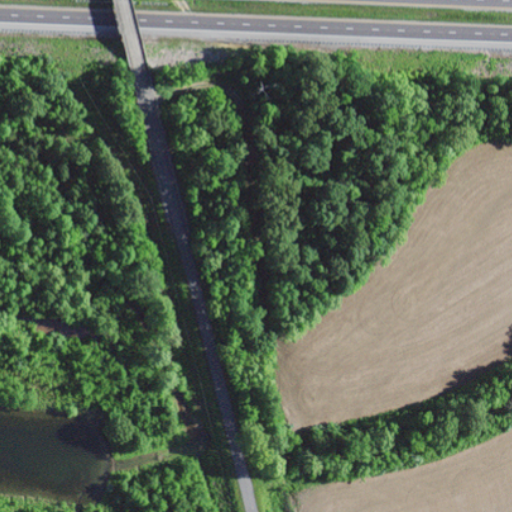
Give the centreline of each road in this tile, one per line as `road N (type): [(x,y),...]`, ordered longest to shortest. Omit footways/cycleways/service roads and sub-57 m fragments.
road 1 (motorway): [(0,15),(511,34)]
road 2 (residential): [(250,511),(140,75)]
